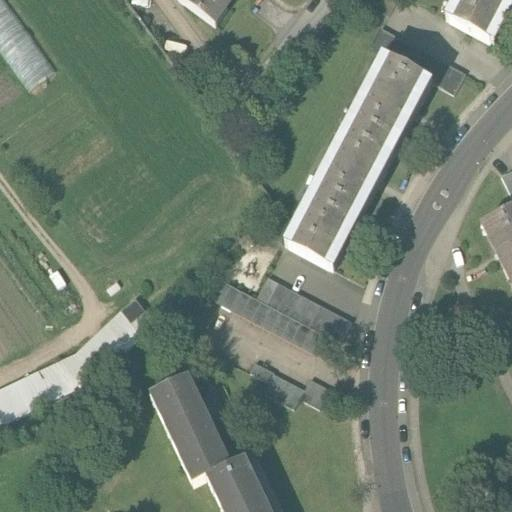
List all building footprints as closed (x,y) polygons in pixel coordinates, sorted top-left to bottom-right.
[(56,73),(2,0),(0,0),(0,54),(29,93),(56,73)] [(216,30),(238,0),(182,0),(180,4),(216,30)] [(496,48),(511,17),(511,0),(461,0),(449,24),(496,48)] [(370,53),(387,62),(433,86),(456,98),(467,77),(381,31),(370,53)] [(387,62),(354,124),(400,149),(433,86),(387,62)] [(354,124),(321,187),(367,211),(400,149),(354,124)] [(511,172),(503,177),(511,195),(511,172)] [(334,273),(367,211),(321,187),(288,249),(334,273)] [(511,213),(482,228),(511,288),(511,213)] [(351,326),(267,282),(256,303),(220,284),(209,304),(321,362),(331,342),(340,347),(351,326)] [(74,352),(37,372),(51,405),(82,389),(95,383),(137,342),(129,327),(144,315),(134,302),(119,314),(75,355),(74,352)] [(274,377),(255,366),(250,376),(269,387),(264,397),(294,413),(300,402),(320,413),(330,394),(310,383),(304,395),(273,378),(274,377)] [(228,474),(187,385),(150,402),(192,491),(207,483),(228,474)] [(264,511),(244,466),(228,474),(207,483),(220,511),(264,511)]
